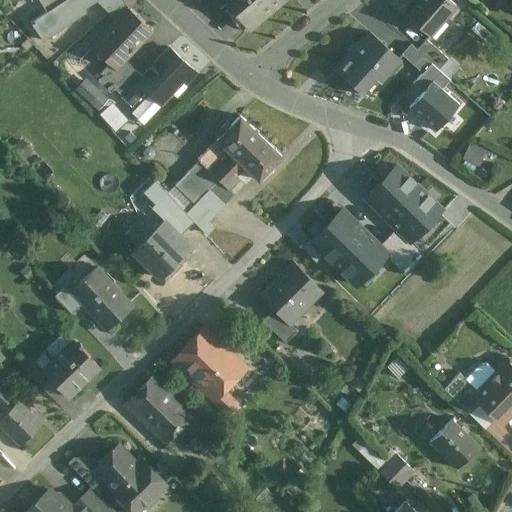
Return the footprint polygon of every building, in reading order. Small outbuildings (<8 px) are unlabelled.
[(67,0),(66,1),(46,12),(30,22),(43,41),(86,12),(84,9),(97,0),(67,0)] [(38,0),(46,12),(66,1),(67,0),(38,0)] [(223,0),(248,30),(284,0),(223,0)] [(447,0),(421,0),(406,16),(429,37),(456,8),(447,0)] [(129,10),(118,22),(117,21),(104,34),(103,34),(94,43),(99,47),(99,48),(99,56),(107,55),(108,56),(112,60),(119,66),(124,60),(151,31),(129,10)] [(370,32),(336,69),(365,96),(367,94),(362,89),(374,76),(379,81),(399,59),(370,32)] [(449,60),(426,40),(418,50),(417,50),(432,63),(439,70),(440,70),(449,60)] [(418,50),(411,44),(402,54),(423,73),(432,63),(417,50),(418,50)] [(142,76),(129,90),(141,102),(135,108),(131,113),(143,124),(166,99),(166,100),(172,94),(176,98),(187,87),(185,86),(196,73),(169,47),(142,76)] [(112,60),(95,79),(109,93),(114,88),(133,68),(124,60),(119,66),(112,60)] [(458,68),(449,60),(440,70),(449,78),(458,68)] [(422,73),(413,83),(422,91),(432,79),(442,88),(449,79),(431,63),(422,74),(422,73)] [(133,68),(114,88),(135,108),(141,102),(129,90),(142,76),(133,68)] [(432,80),(408,107),(436,130),(459,104),(442,89),(432,80)] [(107,99),(89,82),(79,92),(97,109),(107,99)] [(112,101),(99,113),(116,130),(128,117),(112,101)] [(240,116),(197,159),(199,161),(218,179),(260,136),(240,116)] [(260,136),(218,179),(229,189),(240,179),(236,175),(244,167),(258,180),(281,156),(260,136)] [(481,162),(485,148),(466,144),(463,158),(481,162)] [(218,179),(199,161),(175,185),(194,204),(208,190),(218,179)] [(443,219),(437,213),(440,209),(396,166),(366,197),(397,227),(379,246),(341,209),(311,240),(308,237),(299,246),(316,262),(324,254),(356,285),(360,280),(365,285),(374,277),(369,272),(386,255),(406,275),(425,255),(410,239),(427,221),(435,228),(443,219)] [(229,189),(218,179),(208,190),(224,205),(235,194),(229,189)] [(189,216),(172,198),(161,209),(167,215),(163,220),(173,230),(178,226),(189,216)] [(163,220),(132,250),(133,251),(134,251),(160,278),(190,248),(173,230),(163,220)] [(134,225),(123,234),(134,247),(145,237),(134,225)] [(293,263),(260,295),(274,309),(289,324),(322,292),(293,263)] [(131,306),(95,267),(71,289),(107,329),(131,306)] [(80,305),(64,287),(55,295),(71,313),(80,305)] [(289,324),(274,309),(263,320),(285,342),(296,331),(289,324)] [(247,367),(206,326),(172,361),(213,402),(247,367)] [(43,370),(42,371),(51,380),(68,397),(99,367),(74,341),(43,370)] [(478,391),(473,396),(479,403),(501,423),(511,412),(511,359),(510,357),(503,357),(498,362),(498,369),(498,370),(478,391)] [(43,370),(34,361),(24,370),(42,388),(51,380),(42,371),(43,370)] [(478,391),(459,372),(443,388),(469,413),(479,403),(473,396),(478,391)] [(190,414),(153,378),(127,404),(165,441),(180,425),(190,414)] [(41,424),(18,399),(18,400),(0,381),(0,410),(3,414),(0,417),(0,426),(19,445),(41,424)] [(214,437),(190,414),(180,425),(194,438),(189,443),(199,453),(214,437)] [(478,446),(451,419),(429,441),(456,468),(478,446)] [(118,445),(93,468),(115,492),(113,494),(131,511),(134,511),(141,506),(143,508),(146,508),(156,498),(156,494),(155,493),(165,483),(146,464),(140,469),(118,445)] [(414,471),(397,454),(388,463),(405,480),(414,471)] [(405,480),(388,463),(379,472),(396,489),(405,480)] [(114,511),(91,488),(73,505),(79,511),(114,511)] [(48,490),(25,511),(70,511),(65,507),(67,505),(58,496),(56,498),(48,490)] [(414,511),(404,501),(393,511),(414,511)]
